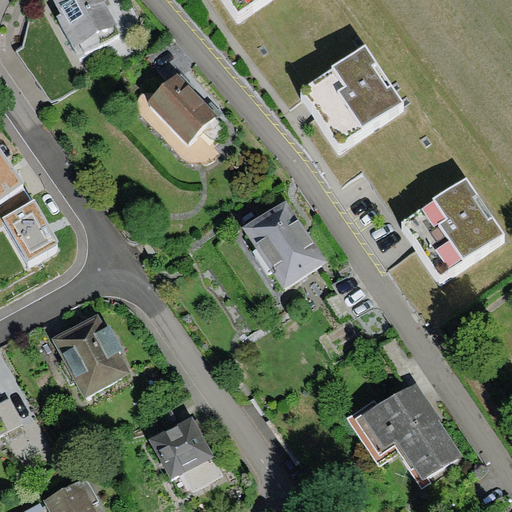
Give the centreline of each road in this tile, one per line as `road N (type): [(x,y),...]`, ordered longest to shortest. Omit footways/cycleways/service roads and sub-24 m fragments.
road 1 (residential): [(155,0),(310,180),(511,481)]
road 2 (residential): [(111,261),(288,503)]
road 3 (residential): [(111,261),(0,84)]
road 4 (residential): [(0,325),(111,261)]
